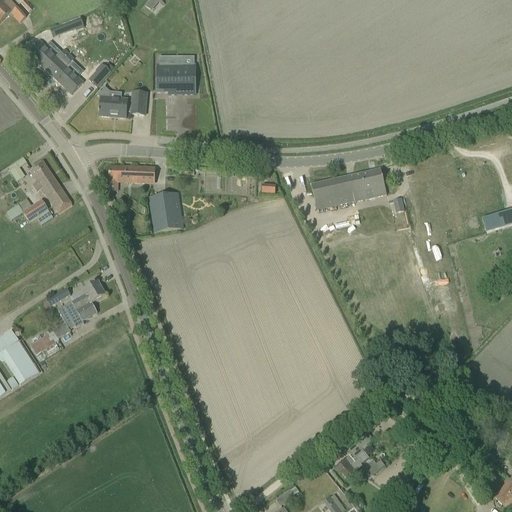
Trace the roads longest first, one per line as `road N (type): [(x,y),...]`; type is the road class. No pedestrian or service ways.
road 1 (tertiary): [(74,162),(108,150),(289,163),(385,154),(511,113)]
road 2 (tertiary): [(219,511),(74,162)]
road 3 (residential): [(241,511),(396,396),(458,426),(458,473),(478,511)]
